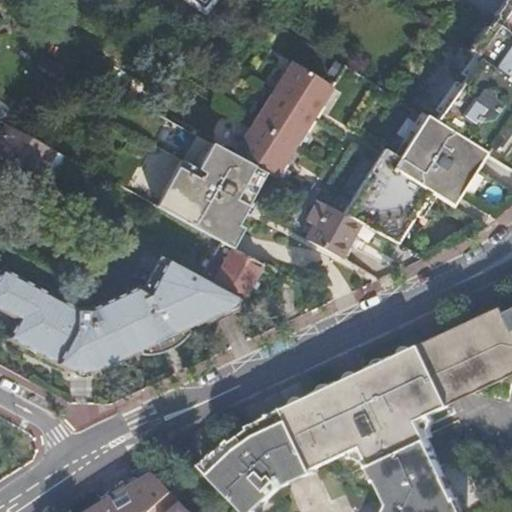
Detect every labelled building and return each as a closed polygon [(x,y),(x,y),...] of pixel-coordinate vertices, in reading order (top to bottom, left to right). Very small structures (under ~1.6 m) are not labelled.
[(473,55),(482,61),(511,82),(511,0),(506,0),(470,53),(473,55)] [(11,11),(0,4),(0,21),(4,24),(11,11)] [(465,84),(482,61),(473,55),(457,78),(465,84)] [(491,157),(493,159),(510,136),(511,133),(511,82),(482,61),(465,84),(457,78),(451,86),(459,92),(442,117),(437,124),(491,157)] [(300,68),(264,121),(305,142),(308,137),(316,126),(319,121),(327,111),(338,94),(300,68)] [(459,92),(451,86),(434,111),(442,117),(459,92)] [(330,113),(327,111),(319,121),(323,124),(330,113)] [(417,146),(434,122),(428,118),(411,142),(417,146)] [(266,177),(277,182),(279,179),(287,168),(305,142),(264,121),(236,160),(266,177)] [(383,164),(374,177),(427,204),(429,201),(416,194),(422,182),(428,185),(447,152),(482,171),(491,157),(437,124),(434,122),(417,146),(414,151),(405,164),(398,174),(383,164)] [(43,146),(8,126),(0,140),(0,157),(37,178),(52,151),(43,146)] [(316,126),(308,137),(312,140),(320,128),(316,126)] [(493,159),(509,169),(511,165),(511,137),(510,136),(493,159)] [(220,244),(228,248),(236,232),(237,233),(239,230),(237,229),(266,177),(236,160),(210,146),(205,154),(194,173),(191,171),(180,165),(156,208),(220,244)] [(399,160),(405,164),(414,151),(408,146),(399,160)] [(194,173),(205,154),(201,152),(191,171),(194,173)] [(416,194),(429,201),(432,197),(439,187),(453,197),(461,202),(482,171),(447,152),(428,185),(422,182),(416,194)] [(390,154),(383,164),(398,174),(405,164),(399,160),(390,154)] [(290,170),(287,168),(279,179),(283,181),(290,170)] [(427,204),(374,177),(344,219),(360,228),(397,248),(415,221),(427,204)] [(439,187),(432,197),(439,201),(448,207),(453,197),(439,187)] [(432,197),(429,201),(436,205),(439,201),(432,197)] [(453,197),(448,207),(454,212),(461,202),(453,197)] [(320,206),(313,203),(307,213),(314,216),(320,206)] [(434,208),(427,204),(415,221),(416,222),(417,223),(418,223),(419,223),(421,223),(422,223),(423,223),(424,222),(425,221),(434,208)] [(309,242),(344,261),(351,245),(360,228),(344,219),(338,217),(320,206),(314,216),(309,224),(316,228),(309,242)] [(236,232),(228,248),(234,251),(244,233),(239,230),(237,233),(236,232)] [(58,269),(0,238),(0,334),(56,363),(62,364),(62,358),(80,360),(79,366),(86,366),(91,364),(116,354),(130,349),(131,351),(146,350),(164,344),(183,334),(190,329),(188,323),(203,317),(236,303),(238,299),(201,279),(164,259),(146,292),(138,295),(132,285),(80,302),(65,301),(47,292),(58,269)] [(220,244),(201,279),(238,299),(242,301),(261,266),(234,251),(228,248),(220,244)] [(344,261),(349,264),(357,248),(351,245),(344,261)] [(410,255),(398,249),(391,260),(403,267),(410,255)] [(238,308),(242,301),(238,299),(236,303),(203,317),(205,322),(238,308)] [(226,454),(215,467),(261,510),(288,481),(321,466),(322,462),(366,440),(374,456),(379,455),(392,483),(388,486),(395,500),(389,511),(463,511),(455,495),(460,490),(427,413),(511,372),(511,307),(510,310),(504,306),(379,364),(290,407),(293,413),(279,419),(275,414),(256,423),(257,427),(240,436),(238,432),(235,432),(220,448),(226,454)] [(118,360),(116,354),(91,364),(94,370),(118,360)] [(290,407),(275,414),(279,419),(293,413),(290,407)] [(220,448),(208,461),(215,467),(226,454),(220,448)] [(379,455),(374,456),(388,486),(392,483),(379,455)] [(141,511),(153,505),(154,506),(175,484),(156,466),(142,475),(107,498),(83,511),(141,511)] [(104,493),(107,498),(142,475),(139,471),(104,493)] [(167,511),(185,493),(175,484),(154,506),(160,511),(167,511)] [(469,511),(460,490),(455,495),(463,511),(469,511)] [(205,511),(185,493),(167,511),(205,511)]
